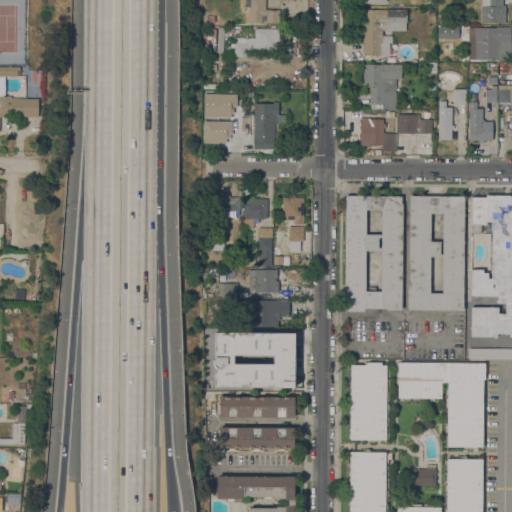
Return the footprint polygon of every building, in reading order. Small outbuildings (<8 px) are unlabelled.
[(265,0),(265,9),(279,9),(279,23),(248,22),(248,7),(243,7),(243,0),(265,0)] [(481,6),(481,0),(505,0),(505,23),(500,23),(500,22),(480,22),(481,6)] [(362,9),(386,9),(406,9),(406,22),(405,22),(405,30),(382,30),(382,35),(391,35),(391,43),(389,43),(389,47),(390,47),(390,54),(389,54),(389,55),(362,55),(362,9)] [(455,35),(455,37),(438,36),(438,26),(456,26),(455,35)] [(224,28),(222,53),(216,52),(218,27),(224,28)] [(468,27),(495,28),(495,27),(510,27),(510,60),(468,59),(468,27)] [(278,28),(278,41),(276,41),(276,50),(246,50),(246,56),(233,56),(233,37),(245,37),(245,38),(254,38),(254,28),(278,28)] [(436,72),(428,72),(428,63),(436,63),(436,72)] [(395,109),(370,109),(370,104),(369,104),(369,87),(362,87),(362,64),(383,65),(383,64),(401,64),(401,79),(395,79),(395,109)] [(0,66),(19,67),(19,75),(17,75),(17,76),(4,76),(4,96),(11,96),(10,98),(38,98),(38,116),(0,116),(0,66)] [(487,84),(487,76),(496,76),(496,84),(487,84)] [(496,102),(485,102),(485,89),(490,89),(490,85),(496,85),(496,102)] [(511,85),(511,103),(509,103),(509,102),(497,102),(498,85),(511,85)] [(453,89),(465,89),(465,102),(453,102),(453,89)] [(438,101),(445,101),(445,107),(451,107),(451,125),(453,125),(453,129),(451,129),(451,140),(438,140),(438,101)] [(253,103),(273,103),(273,102),(278,102),(277,115),(277,123),(274,123),(274,137),(273,137),(273,149),(252,149),(253,116),(250,116),(250,111),(253,111),(253,103)] [(468,102),(476,102),(476,108),(482,108),(481,121),(492,121),(492,140),(468,140),(468,102)] [(382,119),(382,123),(385,123),(385,128),(382,128),(382,145),(360,145),(360,119),(382,119)] [(401,119),(417,119),(417,133),(400,133),(401,119)] [(419,119),(430,119),(430,133),(419,133),(419,119)] [(239,197),(239,210),(228,210),(228,217),(218,217),(218,211),(215,211),(215,197),(224,197),(224,194),(229,194),(229,197),(239,197)] [(485,197),(485,195),(510,195),(510,197),(511,197),(511,337),(509,337),(509,334),(496,333),(496,337),(470,337),(470,307),(498,307),(498,313),(505,313),(505,303),(495,303),(495,300),(497,300),(497,296),(470,296),(471,269),(483,269),(483,273),(487,273),(487,278),(490,278),(491,221),(486,221),(486,224),(480,224),(480,233),(471,233),(471,197),(485,197)] [(344,311),(345,196),(401,196),(401,203),(402,203),(401,310),(386,310),(386,309),(363,308),(363,311),(344,311)] [(407,310),(407,289),(408,289),(409,196),(464,196),(463,310),(407,310)] [(267,199),(267,218),(252,218),(252,228),(243,228),(243,217),(241,217),(241,207),(243,208),(243,204),(244,204),(244,198),(267,199)] [(303,198),(303,223),(295,223),(295,222),(287,222),(287,220),(282,220),(282,198),(303,198)] [(302,226),(302,241),(288,241),(288,232),(286,232),(286,228),(288,228),(288,226),(302,226)] [(271,228),(271,266),(258,265),(258,250),(257,250),(257,227),(271,228)] [(223,250),(212,250),(211,237),(223,237),(223,250)] [(276,269),(277,278),(275,278),(275,281),(278,281),(278,292),(254,292),(254,291),(248,292),(247,270),(276,269)] [(237,283),(237,297),(218,297),(218,283),(237,283)] [(288,317),(277,317),(277,327),(248,327),(248,300),(288,300),(288,317)] [(253,347),(253,338),(279,338),(279,332),(289,332),(289,365),(267,365),(267,347),(253,347)] [(235,333),(247,333),(246,341),(235,341),(235,333)] [(511,359),(468,359),(468,348),(511,348),(511,359)] [(350,439),(350,438),(348,438),(348,428),(350,428),(350,426),(348,426),(348,416),(350,416),(350,413),(348,413),(348,391),(350,391),(350,374),(349,374),(349,367),(350,367),(350,365),(365,365),(365,364),(366,364),(366,362),(381,362),(381,365),(386,365),(386,366),(389,366),(388,376),(386,376),(386,391),(388,391),(388,405),(385,405),(385,416),(388,416),(388,436),(385,436),(385,440),(350,439)] [(485,362),(484,379),(482,379),(482,446),(446,446),(446,445),(443,445),(443,435),(447,435),(447,433),(443,433),(443,425),(447,425),(447,407),(444,407),(444,398),(447,398),(447,396),(444,396),(444,386),(447,386),(447,382),(441,382),(441,398),(434,398),(434,401),(423,401),(423,398),(421,398),(421,401),(411,401),(411,398),(409,398),(409,401),(399,401),(399,398),(398,398),(398,362),(485,362)] [(219,417),(219,396),(294,397),(294,417),(219,417)] [(26,422),(17,422),(17,417),(14,417),(14,412),(16,412),(16,406),(26,405),(26,404),(30,404),(30,408),(26,408),(26,422)] [(0,438),(12,438),(12,423),(24,423),(23,445),(0,445),(0,438)] [(294,448),(218,447),(219,427),(294,427),(294,448)] [(349,463),(347,463),(348,453),(349,453),(349,452),(385,452),(391,453),(391,463),(385,463),(385,480),(387,480),(387,487),(385,487),(385,490),(388,490),(387,501),(385,501),(385,511),(347,511),(347,503),(349,503),(349,500),(347,500),(348,478),(349,478),(349,476),(348,476),(348,466),(349,466),(349,463)] [(481,511),(396,511),(397,506),(440,507),(440,511),(443,511),(443,510),(446,510),(446,470),(443,470),(443,460),(446,460),(446,459),(482,459),(481,511)] [(435,486),(406,486),(406,468),(435,469),(435,486)] [(216,476),(294,476),(293,511),(248,511),(248,508),(275,508),(275,507),(284,507),(284,505),(288,505),(288,500),(285,500),(285,498),(281,498),(281,497),(270,497),(270,496),(263,496),(263,497),(253,497),(253,496),(241,496),(241,499),(233,499),(233,502),(226,502),(224,500),(224,498),(216,498),(216,476)] [(7,503),(7,494),(20,495),(19,504),(7,503)]
